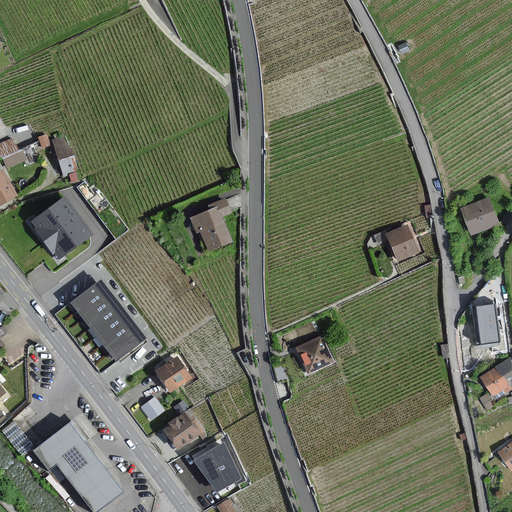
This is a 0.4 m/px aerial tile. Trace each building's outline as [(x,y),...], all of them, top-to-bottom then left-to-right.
[(409,49),(406,43),(399,47),(402,53),(409,49)] [(64,176),(79,171),(66,132),(51,137),(64,176)] [(48,137),(39,139),(41,150),(51,147),(48,137)] [(12,139),(0,144),(0,152),(7,167),(26,159),(22,151),(19,153),(12,139)] [(2,172),(0,172),(0,203),(15,195),(2,172)] [(90,235),(64,199),(33,221),(40,229),(38,231),(54,253),(56,251),(60,257),(90,235)] [(489,199),(462,209),(471,234),(499,223),(489,199)] [(224,200),(210,206),(211,210),(191,218),(197,232),(201,230),(209,249),(231,241),(221,216),(229,213),(224,200)] [(407,225),(387,234),(398,259),(418,250),(407,225)] [(98,283),(69,304),(113,361),(142,340),(98,283)] [(473,315),(477,345),(498,342),(494,311),(492,312),(491,303),(475,305),(476,314),(473,315)] [(319,337),(295,349),(307,374),(332,362),(319,337)] [(176,358),(155,372),(169,393),(189,379),(176,358)] [(511,374),(511,367),(510,358),(482,377),(495,395),(504,389),(507,393),(511,389),(511,387),(506,379),(511,374)] [(494,404),(488,394),(482,398),(488,408),(494,404)] [(164,410),(154,398),(141,408),(151,420),(164,410)] [(187,408),(183,402),(175,407),(179,413),(187,408)] [(168,427),(163,430),(176,450),(198,435),(183,414),(167,424),(168,427)] [(76,418),(67,424),(83,445),(92,438),(76,418)] [(67,424),(30,453),(45,473),(54,466),(89,511),(95,511),(120,493),(83,445),(67,424)] [(241,479),(224,442),(193,460),(217,493),(241,479)] [(511,442),(500,452),(511,468),(511,442)] [(226,501),(217,507),(220,511),(234,511),(230,505),(232,504),(229,500),(227,502),(226,501)]
